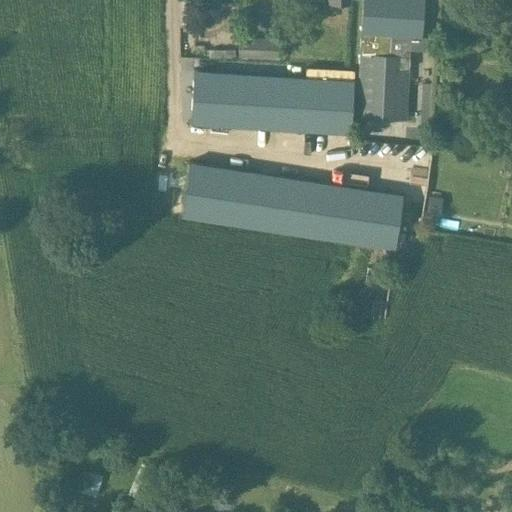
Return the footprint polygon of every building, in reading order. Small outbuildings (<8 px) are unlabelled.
[(363,0),(360,34),(357,118),(406,121),(411,37),(420,37),(422,0),(363,0)] [(279,64),(280,37),(239,36),(239,57),(243,57),(243,65),(266,66),(267,64),(279,64)] [(235,50),(210,50),(209,60),(235,61),(235,50)] [(192,69),(189,125),(351,135),(354,80),(192,69)] [(395,249),(404,194),(188,161),(180,215),(395,249)] [(385,318),(392,270),(366,266),(360,315),(385,318)]
